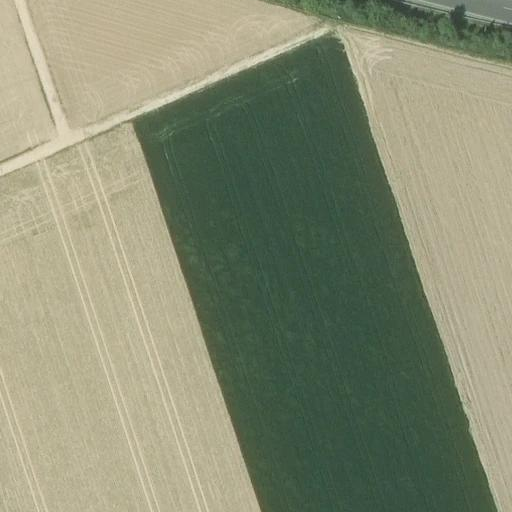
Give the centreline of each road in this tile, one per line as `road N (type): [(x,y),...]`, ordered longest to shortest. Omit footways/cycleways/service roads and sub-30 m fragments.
road 1 (track): [(325,28),(67,142)]
road 2 (track): [(18,0),(67,142)]
